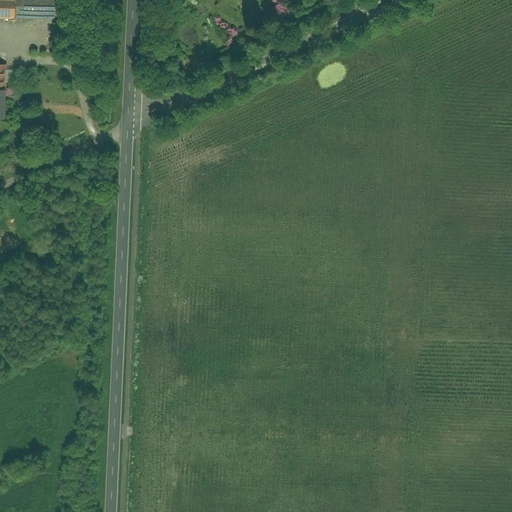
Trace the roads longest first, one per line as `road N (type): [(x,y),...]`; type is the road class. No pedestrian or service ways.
road 1 (tertiary): [(109,511),(125,132)]
road 2 (residential): [(125,132),(136,117),(393,0)]
road 3 (tertiary): [(125,132),(131,0)]
